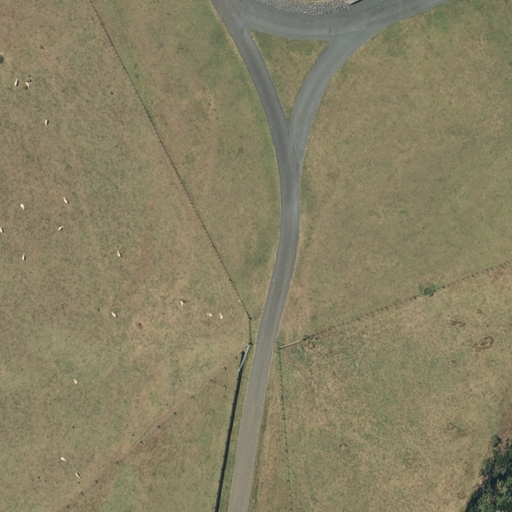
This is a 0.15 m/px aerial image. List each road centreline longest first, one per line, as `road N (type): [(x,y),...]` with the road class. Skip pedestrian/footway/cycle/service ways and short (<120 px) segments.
road 1 (track): [(214,0),(242,34),(275,117),(289,181),(288,233),(234,511)]
road 2 (track): [(289,181),(306,105),(331,62),(387,10)]
road 3 (track): [(412,0),(342,28),(238,0)]
